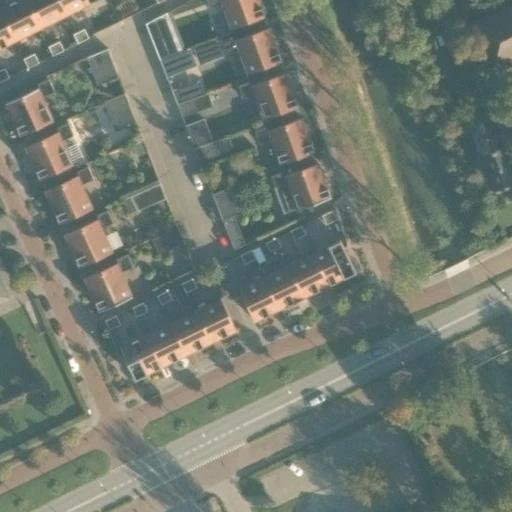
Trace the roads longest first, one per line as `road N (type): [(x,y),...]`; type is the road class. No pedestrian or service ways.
road 1 (primary): [(141,475),(511,294)]
road 2 (residential): [(136,511),(472,346)]
road 3 (residential): [(290,0),(401,306)]
road 4 (residential): [(401,306),(250,361),(116,428)]
road 5 (residential): [(116,428),(0,169)]
road 6 (residential): [(116,428),(0,484)]
road 7 (residential): [(511,259),(401,306)]
